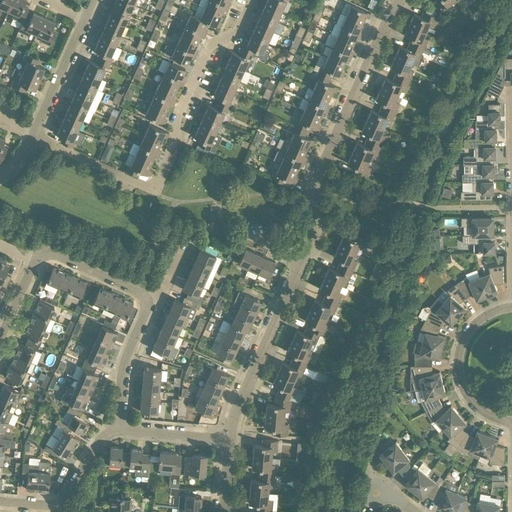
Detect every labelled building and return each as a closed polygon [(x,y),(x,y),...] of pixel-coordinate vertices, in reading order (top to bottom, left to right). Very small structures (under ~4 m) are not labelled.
[(0,0),(0,12),(0,13),(2,9),(8,11),(13,0),(0,0)] [(26,0),(13,0),(8,11),(14,14),(12,18),(22,23),(23,20),(27,11),(22,9),(26,0)] [(109,6),(129,15),(133,5),(122,0),(115,0),(114,3),(113,3),(111,7),(109,6)] [(213,0),(207,0),(204,8),(220,16),(223,10),(225,11),(227,6),(229,7),(213,0)] [(266,0),(265,4),(281,11),(286,1),(288,2),(288,0),(266,0)] [(454,0),(441,0),(437,4),(444,14),(453,7),(450,3),(454,0)] [(163,9),(169,12),(172,6),(166,3),(163,9)] [(262,10),(260,9),(259,13),(257,13),(276,22),(281,11),(265,4),(262,10)] [(370,14),(350,5),(346,16),(362,23),(365,17),(366,18),(368,14),(370,14)] [(129,15),(109,6),(110,7),(109,11),(110,12),(108,18),(124,25),(129,15)] [(190,15),(206,22),(215,26),(219,28),(217,27),(219,23),(218,22),(220,16),(204,8),(199,19),(190,14),(190,15)] [(30,32),(36,35),(44,18),(33,13),(29,23),(23,20),(22,23),(18,32),(29,36),(30,32)] [(259,14),(256,18),(258,19),(256,25),(272,32),(276,22),(257,13),(259,14)] [(413,14),(409,24),(425,32),(428,26),(432,28),(437,18),(425,13),(423,18),(413,14)] [(185,25),(203,34),(205,30),(203,29),(206,22),(190,15),(185,25)] [(359,29),(362,23),(346,16),(341,26),(361,35),(359,34),(361,30),(359,29)] [(44,18),(36,35),(42,37),(40,41),(50,46),(55,35),(50,32),(55,22),(44,18)] [(100,27),(101,28),(119,36),(124,25),(108,18),(105,24),(103,23),(102,27),(100,27)] [(409,44),(423,50),(427,39),(423,37),(425,32),(409,24),(404,35),(413,39),(411,44),(409,44)] [(185,25),(181,36),(197,43),(199,38),(201,38),(203,34),(205,35),(203,34),(185,25)] [(251,30),(249,34),(247,34),(251,36),(251,35),(267,42),(272,32),(256,25),(253,31),(251,30)] [(361,35),(341,26),(336,37),(353,44),(355,38),(357,39),(359,35),(361,35)] [(99,39),(115,46),(119,36),(101,28),(100,32),(102,33),(99,39)] [(460,39),(461,40),(465,36),(464,36),(460,32),(457,36),(460,39)] [(264,49),(267,43),(267,42),(251,35),(251,36),(248,41),(246,40),(244,45),(243,44),(240,50),(252,55),(265,61),(270,52),(264,49)] [(181,36),(176,46),(194,54),(196,50),(194,49),(197,43),(181,36)] [(352,56),(350,55),(352,51),(350,50),(353,44),(336,37),(332,47),(352,56)] [(98,58),(110,63),(112,58),(110,57),(115,46),(99,39),(96,45),(94,44),(92,49),(90,48),(90,49),(101,53),(98,58)] [(394,57),(411,64),(414,58),(418,60),(423,50),(409,44),(411,45),(408,50),(399,46),(394,57)] [(7,55),(10,48),(4,45),(1,52),(7,55)] [(196,55),(194,54),(176,46),(171,57),(187,64),(190,58),(192,59),(194,55),(196,56),(196,55)] [(351,56),(352,56),(332,47),(327,58),(343,65),(346,59),(348,60),(350,55),(351,56)] [(227,63),(243,70),(248,60),(250,60),(252,55),(240,50),(238,55),(228,51),(230,52),(228,56),(230,57),(227,63)] [(25,66),(22,72),(39,79),(44,68),(34,64),(37,59),(25,54),(21,64),(25,66)] [(395,76),(409,82),(413,72),(409,70),(411,64),(394,57),(390,67),(399,72),(397,77),(395,76)] [(85,72),(100,79),(105,68),(107,69),(110,63),(98,58),(96,64),(86,59),(86,60),(87,60),(86,65),(87,66),(85,72)] [(320,67),(318,72),(330,78),(332,72),(342,77),(341,76),(342,72),(341,71),(343,65),(327,58),(322,68),(320,67)] [(511,58),(505,58),(496,75),(504,80),(511,80),(511,83),(511,82),(511,58)] [(182,81),(184,77),(182,76),(185,69),(169,62),(164,73),(182,81)] [(239,81),(243,70),(227,63),(224,69),(223,68),(221,72),(219,72),(239,81)] [(39,79),(22,72),(15,68),(11,76),(14,78),(11,86),(22,91),(25,86),(35,90),(39,79)] [(79,81),(96,89),(100,79),(85,72),(84,74),(82,73),(80,78),(78,77),(80,78),(79,81)] [(234,91),(239,81),(219,72),(221,73),(219,77),(220,78),(218,84),(234,91)] [(318,79),(313,90),(329,97),(332,91),(333,92),(335,87),(337,88),(327,83),(330,78),(318,72),(315,78),(318,79)] [(180,86),(182,81),(184,82),(182,81),(164,73),(159,83),(175,91),(178,85),(180,86)] [(380,89),(397,96),(400,91),(404,92),(409,82),(395,76),(394,76),(396,77),(394,82),(385,78),(380,89)] [(270,95),(272,90),(274,84),(265,80),(262,85),(266,87),(264,92),(270,95)] [(279,80),(276,86),(282,89),(285,83),(279,80)] [(74,92),(91,100),(96,89),(79,81),(78,83),(80,84),(79,86),(77,85),(75,90),(73,89),(74,90),(74,92)] [(490,86),(501,92),(504,87),(503,86),(493,81),(490,86)] [(175,103),(173,102),(175,97),(173,97),(175,91),(159,83),(154,94),(172,102),(174,103),(175,103)] [(216,102),(229,108),(231,103),(229,102),(234,91),(218,84),(215,90),(213,89),(211,93),(210,92),(209,93),(218,97),(216,102)] [(501,92),(490,86),(487,92),(498,98),(501,92)] [(380,108),(394,114),(395,113),(397,108),(399,104),(395,102),(397,96),(380,89),(375,100),(385,104),(382,109),(380,108)] [(313,90),(308,100),(328,109),(326,108),(328,104),(326,103),(329,97),(313,90)] [(67,101),(69,102),(87,110),(91,100),(74,92),(72,95),(74,95),(73,98),(71,97),(69,101),(67,101)] [(154,94),(150,104),(166,112),(169,106),(171,106),(172,102),(154,94)] [(328,109),(308,100),(304,111),(320,118),(322,112),(324,113),(326,108),(328,109)] [(66,113),(82,120),(87,110),(69,102),(67,106),(69,107),(66,113)] [(226,113),(229,108),(216,102),(214,108),(205,104),(206,105),(204,109),(206,110),(204,116),(200,114),(202,115),(219,123),(224,113),(226,113)] [(166,112),(150,104),(145,115),(165,124),(165,123),(163,123),(165,118),(163,117),(166,112)] [(476,120),(476,130),(495,130),(495,124),(500,124),(500,104),(489,104),(489,120),(476,120)] [(366,121),(383,128),(385,123),(390,125),(394,114),(380,108),(382,109),(380,114),(371,110),(366,121)] [(297,120),(294,126),(306,131),(309,126),(319,130),(317,129),(319,125),(317,124),(320,118),(304,111),(299,121),(297,120)] [(59,123),(77,131),(82,120),(66,113),(63,119),(61,118),(59,123)] [(215,134),(219,123),(202,115),(200,120),(201,120),(199,126),(215,134)] [(380,134),(383,128),(366,121),(361,132),(370,136),(368,141),(366,140),(380,146),(385,136),(380,134)] [(72,148),(75,142),(73,141),(77,131),(59,123),(57,122),(57,123),(61,124),(58,129),(57,129),(55,133),(53,132),(53,133),(62,137),(60,142),(72,148)] [(262,129),(268,132),(271,127),(264,124),(262,129)] [(169,133),(149,125),(144,135),(160,143),(163,137),(165,137),(166,133),(168,134),(169,133)] [(198,145),(210,151),(212,145),(210,144),(215,134),(199,126),(196,132),(194,131),(192,136),(190,135),(200,140),(198,145)] [(306,131),(294,126),(292,131),(294,132),(290,142),(306,149),(308,144),(310,144),(312,140),(314,141),(304,136),(306,131)] [(495,147),(495,141),(497,141),(497,130),(495,130),(476,130),(476,139),(464,139),(464,148),(475,148),(475,147),(495,147)] [(160,143),(144,135),(139,146),(159,155),(159,154),(157,154),(159,149),(157,149),(160,143)] [(356,142),(352,153),(368,161),(371,155),(375,157),(380,146),(366,140),(368,141),(366,146),(356,142)] [(303,156),(306,149),(290,142),(285,153),(305,162),(303,161),(305,157),(303,156)] [(159,155),(139,146),(135,156),(151,163),(154,157),(155,158),(157,154),(159,155)] [(494,165),(494,164),(494,158),(496,158),(496,147),(495,147),(475,147),(475,148),(475,157),(463,157),(463,165),(474,165),(494,165)] [(305,162),(285,153),(280,163),(296,171),(299,165),(301,165),(303,161),(305,162)] [(366,166),(368,161),(352,153),(347,164),(356,168),(354,173),(366,179),(370,168),(366,166)] [(151,163),(135,156),(130,166),(128,166),(125,171),(137,177),(140,171),(150,176),(150,175),(148,174),(150,170),(148,169),(151,163)] [(273,173),(271,178),(271,179),(283,184),(285,179),(295,183),(294,182),(296,177),(294,177),(296,171),(280,163),(275,174),(273,173)] [(495,164),(494,164),(494,165),(474,165),(474,174),(462,174),(462,183),(473,182),(493,182),(493,176),(495,176),(495,164)] [(461,192),(461,200),(492,200),(492,193),(494,193),(494,182),(493,182),(473,182),(462,183),(462,192),(461,192)] [(444,187),(445,188),(443,195),(451,198),(453,190),(448,189),(450,184),(445,183),(444,187)] [(493,236),(494,236),(494,224),(492,224),(492,218),(461,218),(461,227),(473,226),(473,235),(473,236),(493,236)] [(366,240),(354,234),(352,240),(343,236),(338,246),(355,254),(357,248),(362,250),(366,240)] [(493,242),(493,236),(473,236),(473,235),(463,235),(463,244),(474,244),(474,254),(495,253),(495,242),(493,242)] [(341,267),(352,272),(357,261),(352,259),(355,254),(338,246),(333,257),(343,262),(341,267)] [(238,264),(248,269),(255,253),(245,248),(238,264)] [(211,267),(216,256),(200,249),(195,260),(211,267)] [(255,253),(248,269),(258,273),(265,257),(255,253)] [(449,262),(452,259),(451,254),(443,255),(444,263),(449,262)] [(258,273),(268,278),(268,277),(275,262),(265,257),(258,273)] [(0,260),(0,289),(4,291),(10,279),(5,277),(9,266),(6,265),(6,263),(0,260)] [(207,277),(211,267),(195,260),(191,270),(207,277)] [(431,269),(436,265),(433,260),(428,265),(431,269)] [(383,267),(376,263),(372,271),(380,274),(383,267)] [(490,273),(480,277),(487,296),(498,292),(498,291),(498,292),(494,283),(497,283),(497,284),(503,283),(503,266),(489,268),(490,273)] [(54,293),(57,287),(63,272),(52,267),(43,288),(54,293)] [(324,278),(341,286),(343,280),(347,282),(352,272),(341,267),(338,272),(328,268),(324,278)] [(202,287),(207,277),(191,270),(187,280),(202,287)] [(467,272),(469,279),(479,277),(477,270),(467,272)] [(75,277),(63,272),(57,287),(69,292),(75,277)] [(87,282),(75,277),(69,292),(80,297),(87,282)] [(467,277),(457,284),(467,298),(472,294),(471,293),(473,291),(476,301),(487,296),(480,277),(470,281),(467,277)] [(338,292),(341,286),(324,278),(319,289),(329,294),(326,299),(338,304),(342,294),(338,292)] [(198,296),(202,287),(187,280),(182,290),(188,292),(186,298),(196,303),(200,304),(203,298),(198,296)] [(245,285),(241,283),(237,282),(235,286),(242,290),(245,285)] [(450,295),(443,304),(459,317),(466,308),(466,307),(465,308),(459,302),(461,300),(462,302),(467,298),(457,284),(447,291),(450,295)] [(104,308),(111,293),(99,288),(93,303),(104,308)] [(241,302),(245,293),(239,290),(235,300),(241,302)] [(104,308),(115,312),(115,313),(122,298),(111,293),(104,308)] [(241,305),(256,312),(261,302),(245,295),(241,305)] [(58,302),(56,301),(46,297),(45,301),(56,306),(58,302)] [(170,309),(186,316),(190,306),(194,308),(196,303),(186,298),(184,297),(182,303),(175,299),(170,309)] [(111,322),(109,327),(114,329),(120,315),(126,317),(131,308),(133,303),(122,298),(115,313),(111,322)] [(309,311),(326,318),(329,312),(333,314),(338,304),(326,299),(324,304),(314,300),(309,311)] [(34,312),(49,319),(54,308),(39,301),(34,312)] [(418,316),(426,320),(441,328),(444,322),(443,321),(444,319),(451,325),(450,325),(451,326),(459,317),(443,304),(436,312),(431,309),(431,308),(429,307),(430,307),(428,306),(423,308),(418,316)] [(236,315),(252,322),(256,312),(241,305),(236,315)] [(181,326),(186,316),(170,309),(166,319),(181,326)] [(326,318),(309,311),(304,321),(314,326),(312,331),(320,335),(323,336),(328,326),(324,324),(326,318)] [(29,323),(44,330),(49,319),(34,312),(29,323)] [(252,322),(236,315),(232,324),(229,323),(229,324),(245,331),(247,332),(252,322)] [(177,336),(181,326),(166,319),(161,329),(177,336)] [(425,333),(423,344),(443,348),(445,337),(436,335),(437,332),(438,333),(441,328),(426,320),(420,331),(425,333)] [(204,324),(198,322),(193,332),(199,334),(204,324)] [(27,341),(39,347),(41,342),(39,341),(44,330),(29,323),(24,334),(29,337),(27,341)] [(220,332),(225,334),(240,341),(245,331),(229,324),(225,333),(220,331),(220,332)] [(102,326),(97,337),(112,344),(117,333),(102,326)] [(172,346),(177,336),(161,329),(157,339),(172,346)] [(291,341),(308,349),(311,343),(315,345),(320,335),(312,331),(308,329),(306,335),(296,330),(291,341)] [(240,341),(225,334),(220,343),(236,350),(240,341)] [(112,344),(97,337),(92,349),(107,355),(112,344)] [(157,339),(152,349),(168,356),(172,346),(157,339)] [(15,355),(30,362),(35,351),(37,351),(39,347),(27,341),(25,346),(20,344),(15,355)] [(294,361),(305,367),(310,356),(306,354),(308,349),(291,341),(286,352),(296,356),(294,361)] [(236,350),(220,343),(216,353),(231,360),(236,350)] [(415,354),(415,366),(432,366),(432,360),(431,360),(431,357),(440,360),(443,348),(423,344),(420,354),(415,354)] [(85,359),(83,364),(95,369),(98,365),(102,367),(107,355),(92,349),(87,360),(85,359)] [(10,366),(25,373),(30,362),(15,355),(10,366)] [(301,377),(305,367),(294,361),(292,367),(282,362),(277,373),(294,381),(296,375),(301,377)] [(83,369),(78,380),(93,387),(98,376),(93,374),(95,369),(83,364),(81,368),(83,369)] [(20,384),(25,373),(10,366),(5,377),(20,384)] [(432,366),(415,366),(411,366),(411,382),(413,383),(415,390),(443,384),(440,372),(439,372),(439,373),(431,375),(431,372),(432,372),(432,366)] [(144,368),(143,379),(160,381),(161,370),(144,368)] [(212,368),(208,378),(223,385),(228,375),(212,368)] [(282,388),(278,398),(290,401),(296,388),(291,386),(294,381),(277,373),(272,384),(282,388)] [(203,388),(219,395),(223,385),(208,378),(203,388)] [(142,390),(159,391),(160,381),(143,379),(142,390)] [(78,380),(73,391),(73,392),(88,398),(93,387),(78,380)] [(426,412),(442,404),(439,399),(437,399),(436,397),(445,394),(445,395),(446,395),(443,384),(415,390),(418,402),(421,401),(426,412)] [(21,393),(4,386),(0,393),(0,395),(17,403),(21,393)] [(203,388),(199,398),(214,405),(219,395),(203,388)] [(88,398),(73,392),(73,391),(68,389),(65,395),(63,394),(60,401),(82,411),(83,409),(88,398)] [(141,401),(158,402),(159,391),(142,390),(141,401)] [(17,403),(0,395),(0,407),(8,411),(10,406),(15,408),(17,403)] [(210,415),(214,405),(199,398),(194,408),(210,415)] [(290,401),(278,398),(277,406),(266,405),(265,416),(284,418),(284,412),(289,412),(290,401)] [(83,412),(81,412),(82,411),(60,401),(60,402),(70,406),(67,411),(73,415),(67,424),(73,428),(82,434),(89,424),(79,418),(83,412)] [(158,402),(141,401),(140,412),(157,413),(158,402)] [(459,415),(451,406),(451,407),(444,413),(443,410),(444,409),(442,404),(426,412),(432,423),(437,420),(444,428),(459,415)] [(8,411),(0,407),(0,420),(8,424),(13,413),(8,411)] [(459,415),(444,428),(451,436),(448,441),(450,443),(444,452),(451,457),(458,448),(468,434),(462,430),(461,431),(459,430),(466,424),(467,424),(459,415)] [(274,435),(287,436),(288,425),(283,424),(284,418),(265,416),(264,428),(275,429),(274,435)] [(8,424),(0,420),(0,438),(12,441),(12,435),(4,432),(8,424)] [(67,424),(61,421),(58,426),(64,430),(58,439),(74,449),(79,439),(70,433),(73,428),(67,424)] [(481,454),(488,435),(477,431),(474,440),(472,438),(473,437),(468,434),(458,448),(467,455),(471,450),(481,454)] [(488,435),(481,454),(491,458),(490,464),(504,465),(504,448),(498,447),(498,449),(495,448),(498,440),(499,440),(499,439),(488,435)] [(0,455),(4,456),(4,447),(13,448),(14,442),(12,441),(0,438),(0,455)] [(55,457),(58,452),(68,458),(74,449),(58,439),(52,448),(46,445),(43,450),(55,457)] [(387,463),(403,451),(396,442),(394,444),(390,439),(380,447),(384,452),(380,454),(387,463)] [(253,457),(271,458),(272,452),(277,453),(278,441),(265,440),(264,446),(254,445),(253,457)] [(108,465),(129,467),(130,454),(122,453),(122,448),(110,447),(108,465)] [(130,454),(129,467),(135,467),(134,476),(148,477),(148,469),(149,469),(150,456),(142,455),(142,450),(130,449),(130,454)] [(410,460),(403,451),(387,463),(394,473),(395,472),(394,472),(398,469),(402,476),(411,467),(407,462),(410,460)] [(158,473),(179,475),(181,460),(175,459),(175,453),(160,452),(158,468),(158,473)] [(186,459),(184,477),(191,477),(191,474),(205,475),(206,456),(192,455),(192,460),(186,459)] [(262,475),(274,476),(275,465),(271,465),(271,458),(253,457),(252,469),(262,470),(262,475)] [(37,490),(39,472),(40,461),(39,461),(39,465),(22,464),(21,477),(27,478),(26,489),(37,490)] [(40,461),(39,472),(37,490),(48,491),(49,480),(55,480),(56,467),(50,466),(50,462),(40,461)] [(416,471),(411,467),(402,476),(409,481),(406,484),(406,483),(405,484),(415,491),(427,475),(418,468),(416,471)] [(249,492),(268,493),(269,487),(273,488),(274,476),(262,475),(261,481),(250,480),(249,492)] [(432,500),(439,489),(444,480),(439,488),(434,485),(436,482),(427,475),(415,491),(424,499),(424,498),(426,495),(432,500)] [(444,480),(439,489),(432,500),(440,503),(438,507),(438,506),(437,507),(448,511),(457,493),(456,493),(459,487),(444,480)] [(184,496),(184,489),(171,488),(170,495),(184,496)] [(259,510),(263,511),(271,511),(272,500),(267,500),(268,493),(249,492),(248,504),(259,504),(259,510)] [(467,498),(457,493),(448,511),(468,511),(471,503),(465,501),(467,498)] [(201,497),(186,496),(185,509),(200,510),(201,497)] [(129,511),(130,499),(110,498),(109,511),(129,511)] [(478,504),(471,503),(468,511),(487,511),(489,503),(478,501),(478,504)] [(489,503),(487,511),(498,511),(500,505),(489,503)]
